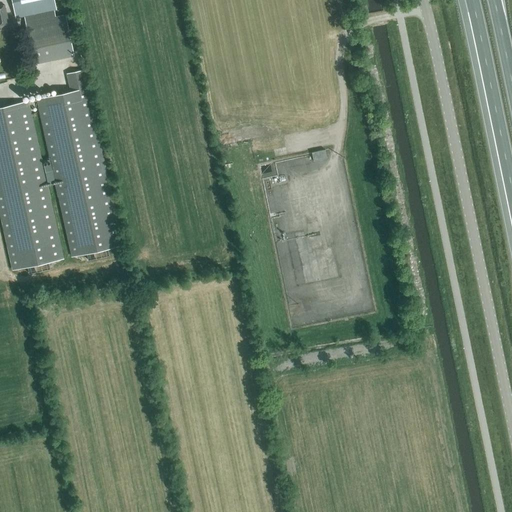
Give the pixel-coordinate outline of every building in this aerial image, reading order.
[(56,10),(53,0),(12,0),(16,18),(24,16),(54,10),(56,10)] [(5,5),(0,6),(0,25),(9,24),(5,5)] [(56,18),(54,10),(24,16),(34,63),(73,55),(65,16),(56,18)] [(122,245),(83,71),(67,74),(71,92),(37,99),(72,256),(86,253),(88,260),(109,255),(108,248),(122,245)] [(62,258),(27,101),(0,107),(0,211),(13,270),(27,266),(29,273),(50,269),(48,262),(62,258)] [(326,158),(325,150),(312,152),(314,161),(326,158)] [(51,159),(42,161),(48,185),(56,184),(51,159)]
